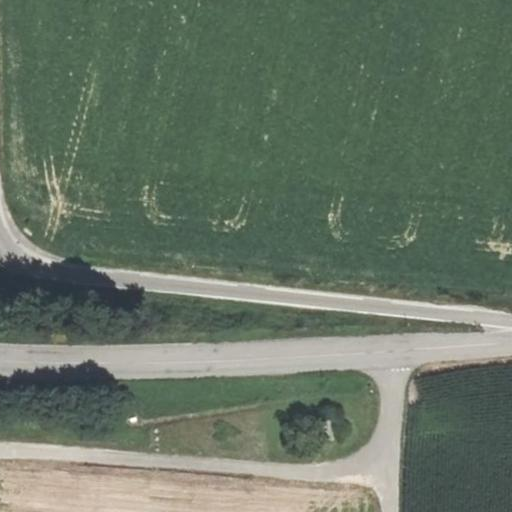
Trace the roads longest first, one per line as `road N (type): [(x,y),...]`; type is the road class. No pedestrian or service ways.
road 1 (trunk): [(511,321),(55,267),(24,259),(0,229)]
road 2 (tertiary): [(511,344),(0,363)]
road 3 (track): [(0,450),(386,474)]
road 4 (track): [(386,474),(393,353)]
